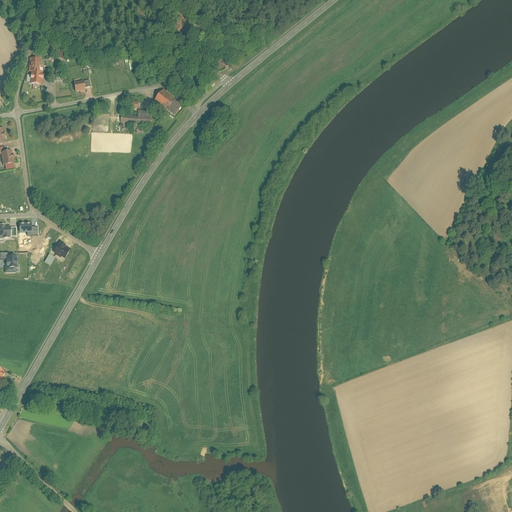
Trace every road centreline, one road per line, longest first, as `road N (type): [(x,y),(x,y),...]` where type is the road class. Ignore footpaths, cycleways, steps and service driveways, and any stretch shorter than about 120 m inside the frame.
road 1 (residential): [(18,113),(200,77),(232,84)]
road 2 (secondary): [(99,255),(153,167),(232,84)]
road 3 (secondary): [(0,428),(99,255)]
road 4 (secondary): [(232,84),(333,0)]
